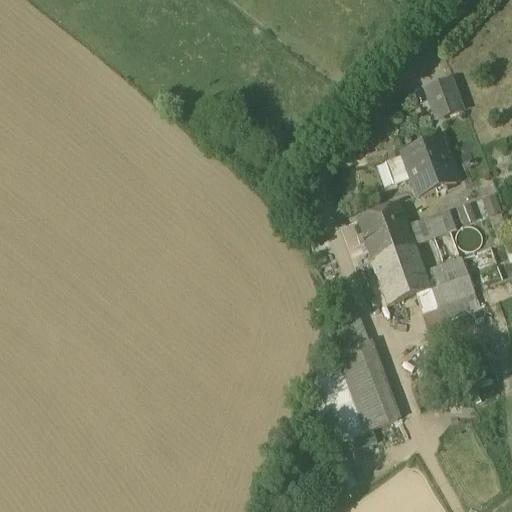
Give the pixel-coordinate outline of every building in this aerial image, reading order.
[(451,85),(427,94),(438,124),(463,115),(451,85)] [(442,145),(404,159),(420,202),(458,188),(442,145)] [(282,166),(272,177),(288,191),(298,179),(282,166)] [(401,208),(358,225),(389,311),(431,295),(432,295),(426,277),(401,208)] [(343,280),(321,226),(303,233),(306,241),(325,287),(326,287),(343,280)] [(511,247),(511,245),(426,277),(432,295),(431,295),(437,312),(511,283),(511,247)] [(343,280),(326,287),(333,307),(351,299),(343,280)] [(349,330),(331,337),(330,340),(337,360),(338,359),(357,352),(349,330)] [(357,352),(338,359),(367,437),(399,424),(370,347),(357,352)] [(367,437),(338,359),(337,360),(326,368),(312,396),(331,448),(341,447),(367,437)]
